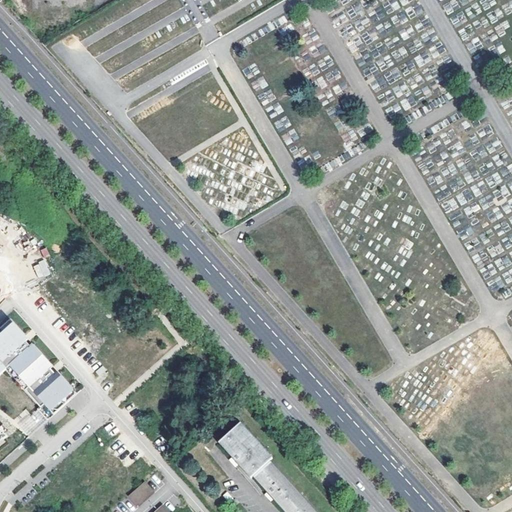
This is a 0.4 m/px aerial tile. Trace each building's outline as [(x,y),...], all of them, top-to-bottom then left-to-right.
[(45,260),(33,265),(38,279),(51,274),(45,260)] [(36,409),(46,420),(69,399),(66,396),(73,390),(56,371),(53,374),(51,371),(49,369),(52,367),(31,344),(29,346),(27,343),(25,341),(22,337),(24,335),(10,319),(0,327),(0,333),(0,334),(0,372),(5,369),(8,365),(27,386),(24,390),(39,406),(36,409)] [(8,365),(5,369),(24,390),(27,386),(8,365)] [(76,394),(73,390),(66,396),(69,399),(76,394)] [(46,420),(36,409),(18,425),(28,436),(30,435),(46,420)] [(253,477),(255,475),(272,461),(275,458),(243,421),(221,441),(253,477)] [(0,443),(9,438),(0,428),(0,443)] [(317,511),(272,461),(255,475),(287,511),(317,511)] [(145,482),(128,497),(138,508),(155,493),(145,482)]
